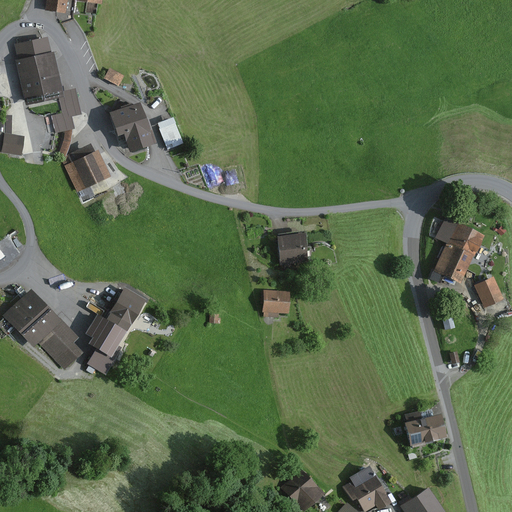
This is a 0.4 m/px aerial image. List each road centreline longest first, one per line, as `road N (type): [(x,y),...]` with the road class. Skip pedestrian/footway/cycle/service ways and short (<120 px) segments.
road 1 (unclassified): [(418,203),(305,210),(226,201),(163,179),(110,150),(94,121),(81,49),(58,24),(33,18),(0,47)]
road 2 (unclassified): [(418,203),(411,256),(472,511)]
road 3 (unclassified): [(0,175),(29,221),(31,244),(23,266),(0,279)]
